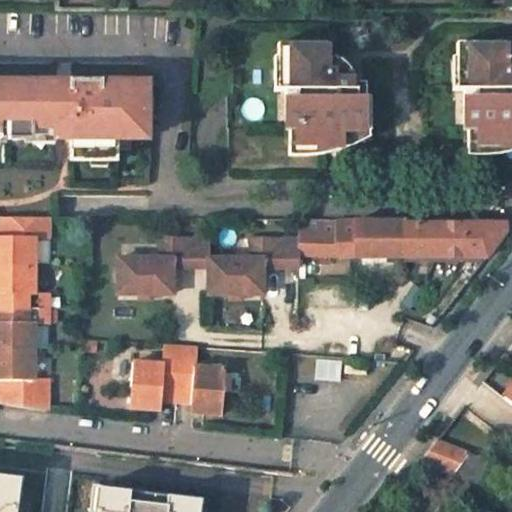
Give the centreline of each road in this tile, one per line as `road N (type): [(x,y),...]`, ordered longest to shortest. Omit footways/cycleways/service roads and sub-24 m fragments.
road 1 (unknown): [(511,201),(186,197),(172,182),(171,65),(162,55),(0,50)]
road 2 (primary): [(511,274),(329,511)]
